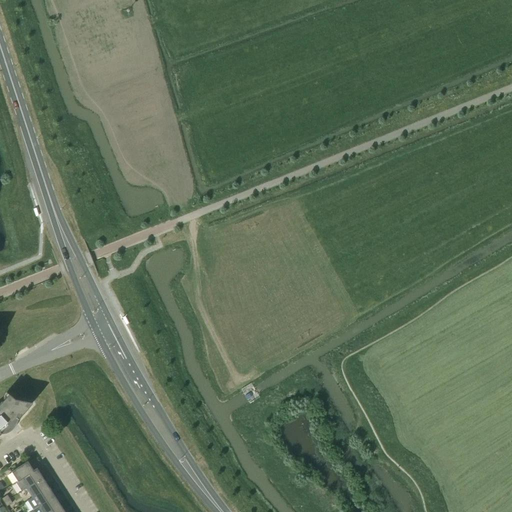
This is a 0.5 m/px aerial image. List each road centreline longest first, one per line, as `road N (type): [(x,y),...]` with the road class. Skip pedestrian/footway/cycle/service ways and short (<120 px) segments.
road 1 (secondary): [(104,326),(69,252),(0,43)]
road 2 (secondary): [(222,511),(170,442),(104,326)]
road 3 (track): [(216,342),(195,292),(194,215)]
road 4 (residential): [(82,511),(39,446),(21,440),(0,453)]
